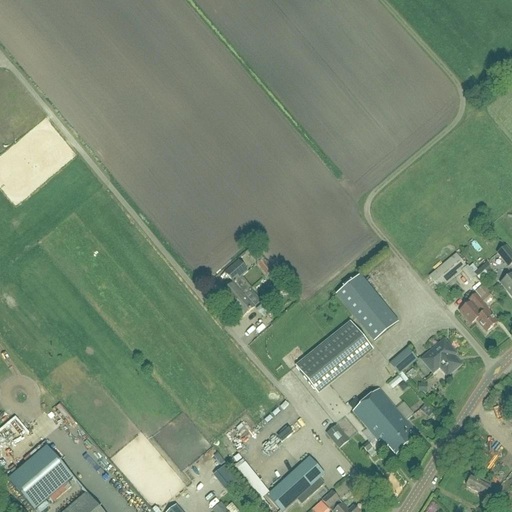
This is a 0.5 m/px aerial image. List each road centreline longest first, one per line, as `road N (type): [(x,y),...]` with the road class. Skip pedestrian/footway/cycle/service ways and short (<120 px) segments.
road 1 (unclassified): [(496,370),(367,215),(371,196),(453,125),(462,103),(456,83),(381,0)]
road 2 (tertiary): [(404,511),(496,370)]
